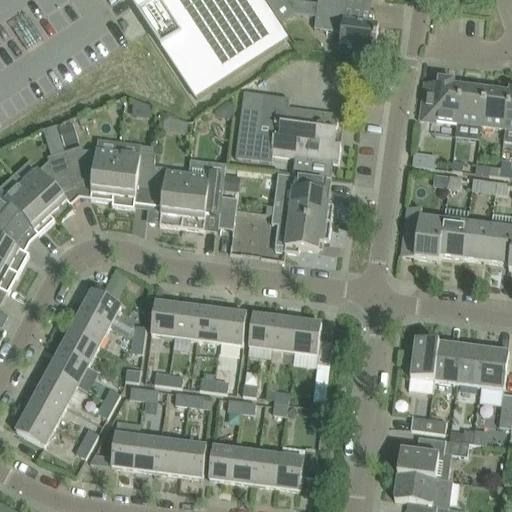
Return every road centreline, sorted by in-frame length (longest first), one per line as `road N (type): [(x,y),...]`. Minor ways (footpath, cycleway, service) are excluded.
road 1 (residential): [(0,396),(66,271),(92,250),(114,246),(187,271),(374,293)]
road 2 (residential): [(374,293),(414,0)]
road 3 (residential): [(360,511),(386,303)]
road 4 (residential): [(125,511),(61,504),(0,468)]
road 5 (residential): [(511,317),(386,303)]
